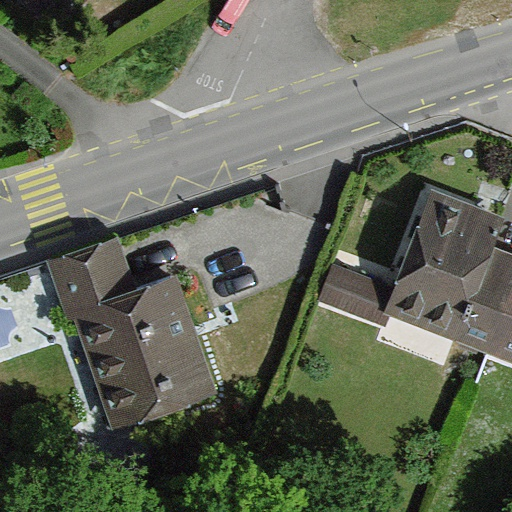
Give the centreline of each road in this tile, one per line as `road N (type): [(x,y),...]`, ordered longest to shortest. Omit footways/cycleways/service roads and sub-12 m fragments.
road 1 (tertiary): [(0,222),(262,133)]
road 2 (tertiary): [(262,133),(511,55)]
road 3 (unknown): [(262,133),(120,63),(44,0)]
road 4 (residential): [(262,133),(254,81),(276,0)]
